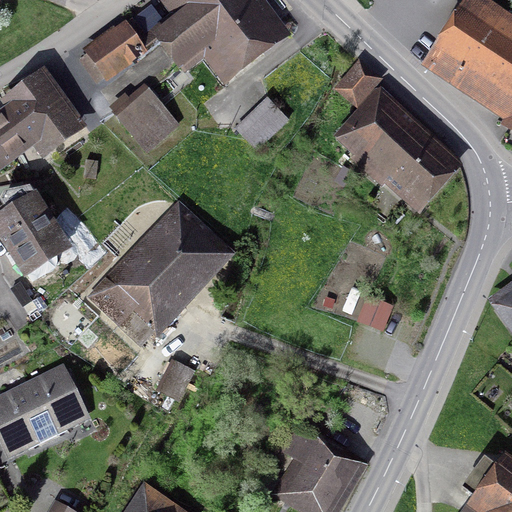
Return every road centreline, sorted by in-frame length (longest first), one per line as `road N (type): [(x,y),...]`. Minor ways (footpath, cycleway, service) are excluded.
road 1 (secondary): [(364,511),(473,270),(489,202)]
road 2 (secondary): [(489,202),(486,173),(470,145),(322,0)]
road 3 (residential): [(120,0),(0,77)]
